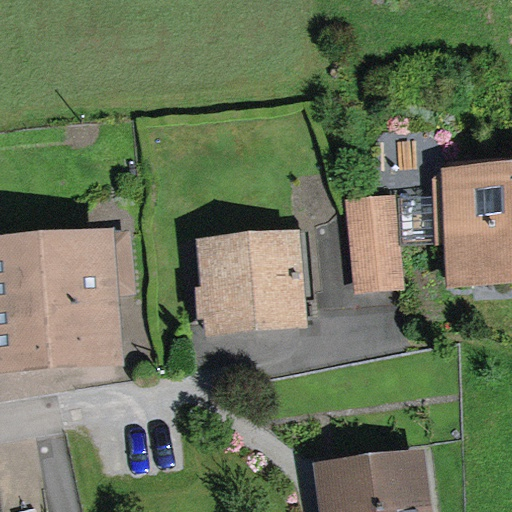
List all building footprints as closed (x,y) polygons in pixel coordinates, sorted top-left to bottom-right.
[(438,184),(440,242),(456,242),(457,277),(511,275),(511,184),(507,185),(506,169),(450,171),(438,184)] [(350,209),(358,289),(399,285),(391,205),(350,209)] [(0,360),(78,356),(78,352),(103,350),(99,294),(129,291),(124,238),(91,242),(92,254),(0,259),(0,360)] [(213,317),(214,328),(295,321),(290,252),(208,259),(211,297),(197,298),(198,314),(202,318),(213,317)] [(320,484),(323,511),(427,511),(422,471),(320,484)]
